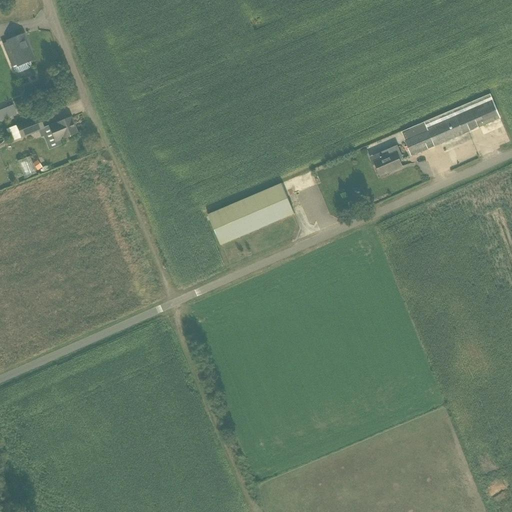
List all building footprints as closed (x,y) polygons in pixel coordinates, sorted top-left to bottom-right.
[(7,42),(2,44),(12,67),(13,67),(15,72),(18,74),(29,69),(30,66),(29,62),(33,60),(23,35),(7,42)] [(490,95),(402,133),(412,156),(500,118),(490,95)] [(0,120),(16,115),(13,105),(0,109),(0,120)] [(15,125),(6,129),(11,142),(20,138),(21,139),(44,130),(38,116),(15,125)] [(50,125),(56,141),(77,133),(71,118),(50,125)] [(374,162),(381,177),(402,167),(398,157),(401,155),(401,156),(402,156),(397,146),(381,153),(383,159),(374,162)] [(29,157),(17,161),(24,178),(36,174),(29,157)] [(37,161),(32,164),(37,171),(42,168),(37,161)] [(294,214),(282,184),(208,215),(221,245),(294,214)]
